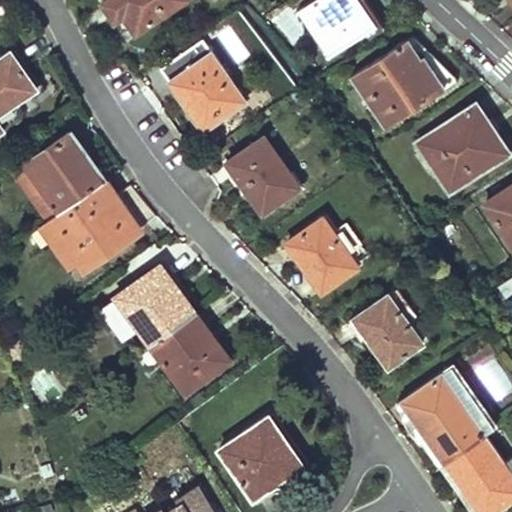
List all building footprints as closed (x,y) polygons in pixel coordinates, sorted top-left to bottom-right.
[(105,0),(104,1),(113,15),(128,37),(184,0),(105,0)] [(314,0),(297,11),(328,56),(372,27),(355,4),(352,6),(347,0),(314,0)] [(416,57),(404,40),(351,76),(385,125),(444,86),(431,66),(423,53),(416,57)] [(19,45),(11,49),(37,86),(44,81),(34,66),(19,45)] [(11,49),(0,57),(0,129),(3,127),(0,122),(0,111),(37,86),(11,49)] [(243,94),(213,50),(171,81),(185,101),(193,112),(199,108),(211,125),(226,114),(221,109),(243,94)] [(37,86),(0,111),(0,122),(3,127),(45,99),(37,86)] [(474,100),(415,140),(449,189),(502,152),(489,133),(495,129),(474,100)] [(70,130),(25,162),(58,210),(103,179),(86,153),(70,130)] [(299,182),(266,135),(230,161),(239,173),(263,208),(299,182)] [(25,162),(14,169),(47,219),(58,210),(25,162)] [(47,219),(42,222),(70,262),(78,257),(85,267),(138,229),(126,212),(103,179),(58,210),(47,219)] [(511,183),(485,201),(511,241),(511,183)] [(359,264),(324,216),(288,241),(311,273),(323,290),(359,264)] [(179,287),(160,261),(116,293),(150,343),(156,338),(195,310),(179,287)] [(506,299),(511,295),(511,275),(498,283),(506,299)] [(395,287),(387,292),(402,313),(410,308),(395,287)] [(402,313),(387,292),(355,315),(376,345),(389,363),(422,340),(402,313)] [(116,293),(105,301),(140,351),(142,349),(150,343),(116,293)] [(209,328),(195,310),(156,338),(169,356),(164,359),(186,390),(224,362),(202,333),(209,328)] [(150,343),(142,349),(155,366),(164,359),(169,356),(156,338),(150,343)] [(452,363),(442,369),(454,385),(462,379),(452,363)] [(424,431),(442,460),(484,429),(454,385),(442,369),(410,392),(419,406),(410,411),(424,431)] [(269,414),(220,446),(254,495),(267,486),(278,480),(282,480),(288,479),(293,477),(298,473),(300,470),(302,466),(301,461),(300,458),(293,448),(284,436),(269,414)] [(484,429),(442,460),(470,500),(478,511),(489,511),(511,496),(511,469),(507,463),(484,429)] [(212,511),(195,484),(176,495),(178,499),(161,510),(159,505),(147,511),(212,511)]
